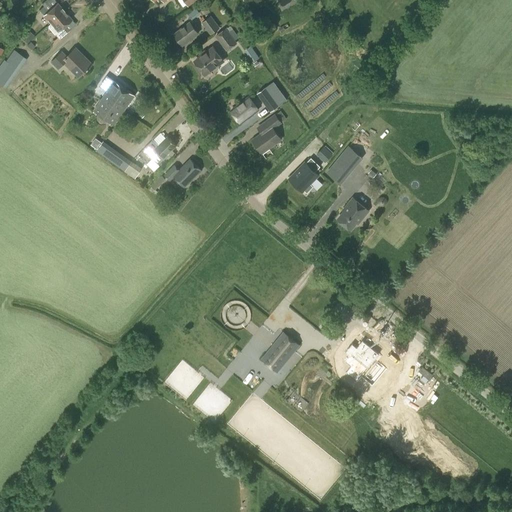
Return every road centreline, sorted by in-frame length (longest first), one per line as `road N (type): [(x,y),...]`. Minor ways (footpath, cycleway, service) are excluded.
road 1 (unclassified): [(511,415),(251,199),(105,0)]
road 2 (track): [(511,498),(418,499),(380,511)]
